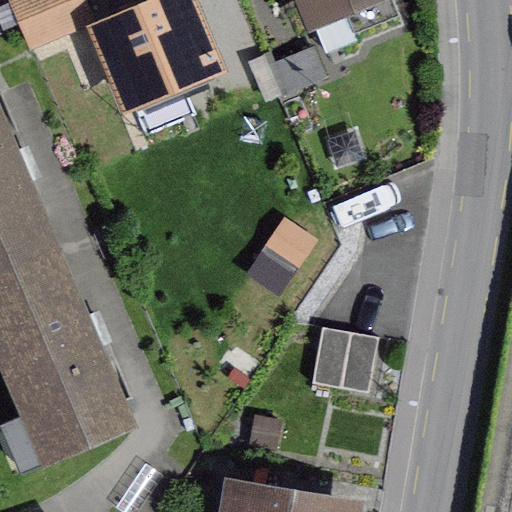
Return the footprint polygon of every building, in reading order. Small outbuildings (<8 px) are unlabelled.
[(16,0),(29,50),(100,32),(91,0),(16,0)] [(190,0),(189,0),(95,39),(127,115),(222,75),(190,0)] [(296,0),(311,38),(399,3),(398,0),(296,0)] [(0,359),(48,475),(143,436),(0,92),(0,359)] [(375,394),(384,334),(326,325),(317,385),(375,394)] [(364,511),(365,508),(228,488),(224,511),(364,511)]
